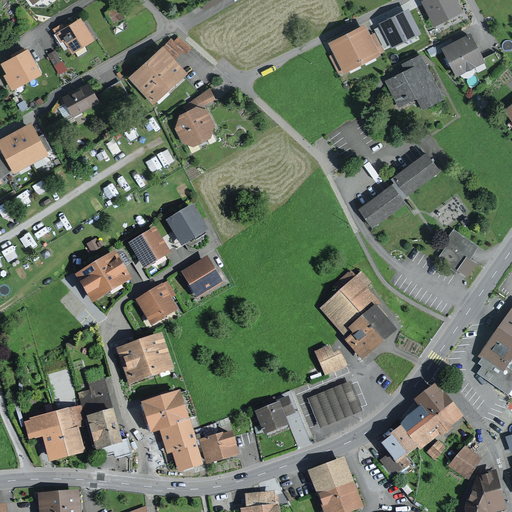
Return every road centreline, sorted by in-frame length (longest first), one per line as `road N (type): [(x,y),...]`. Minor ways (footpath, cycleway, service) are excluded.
road 1 (tertiary): [(426,370),(355,438),(228,484),(0,482)]
road 2 (residential): [(511,508),(498,456),(479,425),(426,370)]
road 3 (tertiary): [(511,248),(426,370)]
